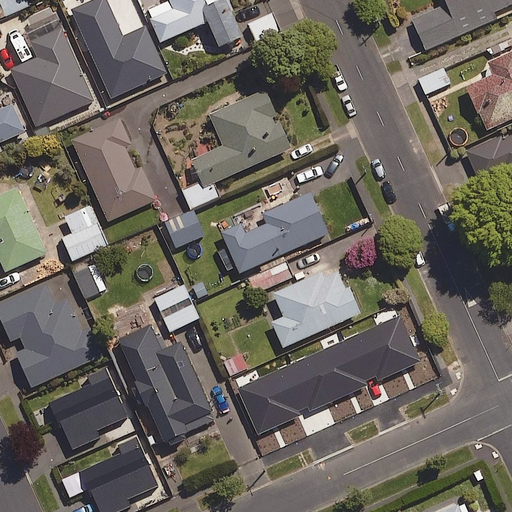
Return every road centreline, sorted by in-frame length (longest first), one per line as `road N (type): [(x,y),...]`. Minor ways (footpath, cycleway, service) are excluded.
road 1 (residential): [(507,400),(328,0)]
road 2 (residential): [(256,511),(507,400)]
